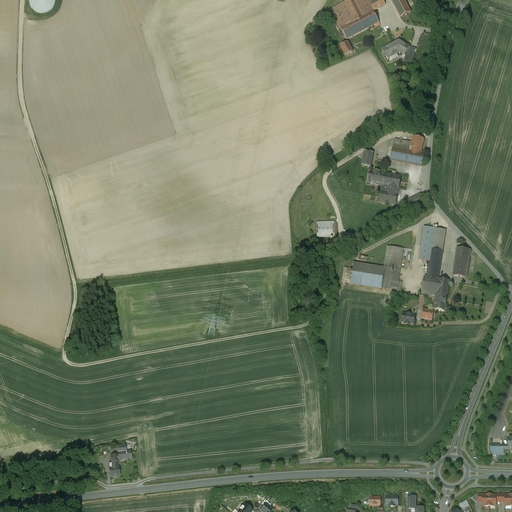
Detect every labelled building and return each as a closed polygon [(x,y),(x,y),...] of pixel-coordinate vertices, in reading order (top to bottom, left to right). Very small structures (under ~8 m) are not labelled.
[(28,0),(31,15),(54,10),(52,0),(28,0)] [(351,0),(345,3),(354,21),(363,17),(354,0),(351,0)] [(354,0),(363,17),(373,12),(374,11),(371,4),(368,0),(354,0)] [(378,0),(371,4),(374,11),(385,5),(382,0),(378,0)] [(411,12),(404,0),(390,0),(400,18),(411,12)] [(345,3),(331,11),(340,29),(354,21),(345,3)] [(354,21),(340,29),(342,32),(345,37),(347,40),(375,25),(379,24),(379,23),(373,12),(363,17),(354,21)] [(399,41),(383,49),(388,58),(399,52),(404,55),(409,48),(409,47),(399,41)] [(348,43),(341,47),(346,57),(353,53),(348,43)] [(409,48),(404,55),(407,57),(406,59),(405,59),(404,62),(411,64),(416,50),(409,48)] [(412,143),(395,140),(390,161),(422,167),(425,154),(421,153),(424,139),(413,137),(412,143)] [(373,154),(365,152),(362,166),(371,168),(373,154)] [(401,177),(370,171),(367,183),(380,186),(399,189),(401,177)] [(399,189),(380,186),(380,191),(378,203),(396,206),(399,189)] [(420,194),(403,203),(405,207),(408,212),(425,203),(420,194)] [(335,222),(316,223),(317,239),(335,238),(335,222)] [(430,257),(426,278),(438,280),(448,227),(425,223),(420,255),(430,257)] [(405,250),(388,247),(382,288),(399,291),(405,250)] [(471,250),(456,247),(453,276),(467,278),(471,250)] [(384,268),(353,264),(350,285),(381,289),(384,268)] [(426,278),(424,278),(422,295),(435,298),(434,311),(445,313),(449,282),(438,280),(426,278)] [(434,313),(422,311),(421,321),(432,322),(434,313)] [(417,315),(403,313),(402,324),(415,326),(417,315)] [(503,445),(490,445),(490,452),(496,452),(496,454),(500,454),(503,454),(503,445)] [(119,452),(119,455),(116,455),(114,458),(114,460),(118,460),(120,460),(131,458),(131,451),(126,451),(119,452)] [(114,460),(111,460),(111,464),(109,464),(109,468),(110,477),(120,476),(119,467),(118,467),(118,460),(114,460)] [(398,497),(386,497),(386,504),(390,504),(390,507),(394,507),(395,506),(398,506),(398,497)] [(380,498),(370,498),(370,506),(380,506),(380,498)] [(467,501),(460,505),(459,507),(461,511),(463,511),(470,506),(467,501)]
